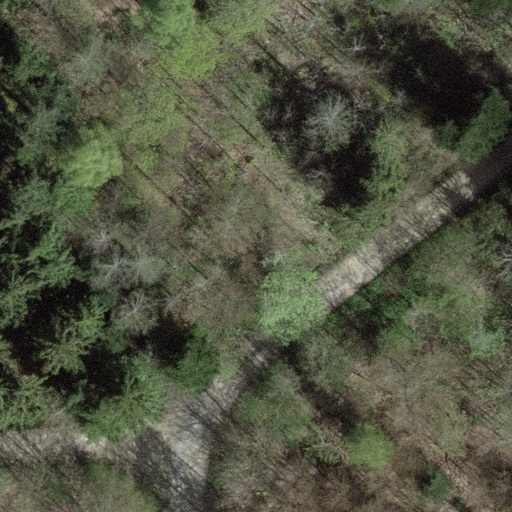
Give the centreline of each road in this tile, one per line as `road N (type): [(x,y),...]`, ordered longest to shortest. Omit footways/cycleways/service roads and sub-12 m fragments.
road 1 (track): [(154,446),(511,150)]
road 2 (track): [(0,441),(109,433),(154,446)]
